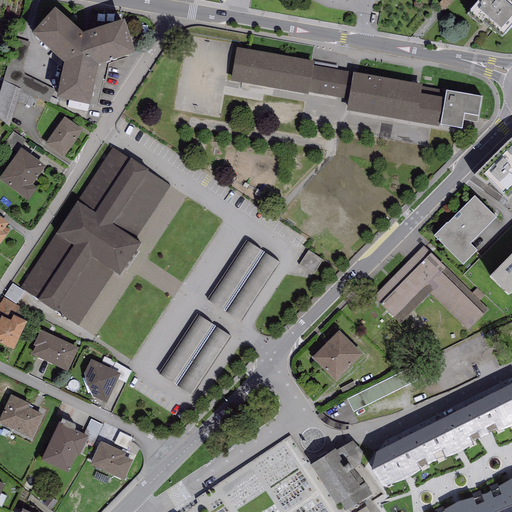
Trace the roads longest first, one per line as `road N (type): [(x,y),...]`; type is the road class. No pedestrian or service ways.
road 1 (residential): [(176,457),(511,117)]
road 2 (residential): [(184,9),(0,294)]
road 3 (residential): [(511,73),(184,9)]
road 4 (residential): [(176,457),(0,370)]
road 5 (residential): [(358,436),(511,370)]
